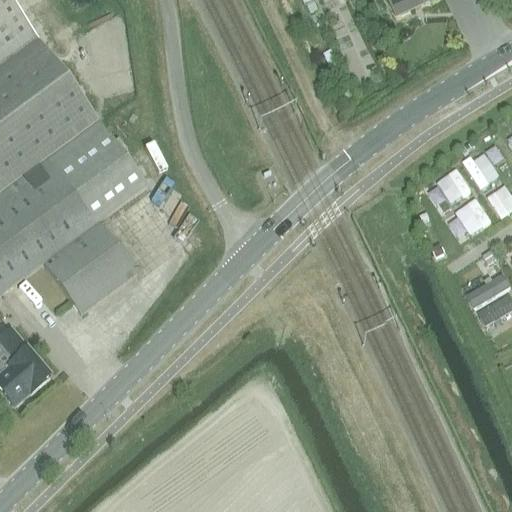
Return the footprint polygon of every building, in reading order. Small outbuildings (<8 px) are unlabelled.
[(0,0),(0,300),(42,269),(80,320),(136,279),(99,228),(147,192),(98,126),(97,126),(4,0),(0,0)] [(351,0),(352,1),(353,0),(386,0),(396,20),(438,0),(351,0)] [(364,1),(354,6),(357,12),(366,8),(364,1)] [(472,155),(468,150),(462,155),(466,160),(472,155)] [(478,186),(496,165),(484,155),(466,176),(478,186)] [(450,209),(467,191),(455,181),(439,198),(450,209)] [(154,222),(171,209),(160,196),(144,210),(154,222)] [(488,207),(497,224),(511,215),(511,205),(506,196),(488,207)] [(452,214),(463,238),(484,228),(474,204),(452,214)] [(426,216),(420,219),(422,225),(429,223),(426,216)] [(438,248),(430,252),(433,260),(441,257),(438,248)] [(496,264),(489,254),(480,261),(487,270),(496,264)] [(474,315),(506,296),(498,281),(465,300),(474,315)] [(12,320),(22,315),(12,295),(2,300),(12,320)] [(511,310),(507,301),(477,319),(484,331),(511,314),(511,310)] [(0,340),(0,372),(3,376),(0,378),(0,395),(8,405),(9,407),(18,399),(16,397),(23,391),(30,398),(49,381),(26,354),(28,353),(10,332),(0,340)]
